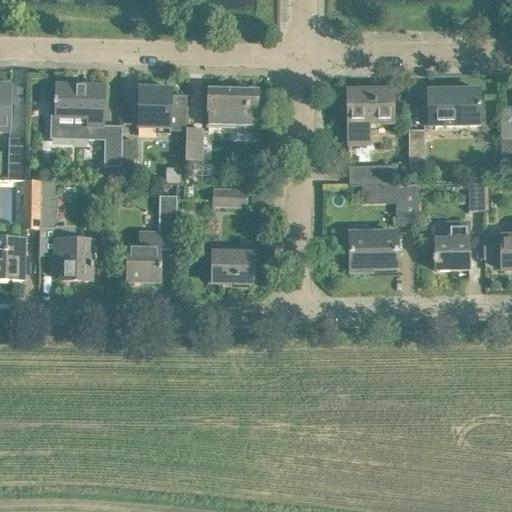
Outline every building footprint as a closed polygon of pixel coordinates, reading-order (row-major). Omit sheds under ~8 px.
[(0,133),(10,133),(11,106),(11,86),(0,85),(0,133)] [(50,141),(105,142),(104,168),(121,168),(122,129),(103,129),(104,88),(56,87),(56,100),(54,100),(54,106),(56,106),(55,117),(51,117),(50,141)] [(138,114),(138,129),(157,130),(157,135),(170,136),(170,129),(186,130),(187,96),(171,95),(171,90),(152,89),(152,94),(139,94),(138,114)] [(209,91),(208,128),(256,129),(257,92),(209,91)] [(428,92),(428,112),(428,128),(480,127),(479,91),(428,92)] [(369,144),(368,124),(392,124),(392,92),(348,93),(349,145),(369,144)] [(134,142),(122,141),(123,129),(122,129),(121,168),(121,185),(133,186),(134,142)] [(425,168),(424,131),(408,132),(409,168),(411,168),(411,173),(423,173),(423,168),(425,168)] [(202,132),(186,132),(185,161),(201,161),(202,132)] [(511,139),(501,140),(501,168),(511,167),(511,139)] [(9,140),(8,182),(25,182),(26,140),(9,140)] [(396,167),(349,168),(349,188),(366,187),(396,187),(396,167)] [(25,182),(23,229),(40,230),(41,197),(41,183),(25,182)] [(469,213),(484,213),(484,185),(469,185),(469,213)] [(417,186),(396,187),(396,200),(396,216),(418,216),(417,186)] [(396,187),(366,187),(366,201),(396,200),(396,187)] [(246,193),(214,192),(214,208),(246,209),(246,193)] [(41,197),(40,230),(41,230),(45,230),(44,255),(56,256),(55,265),(62,266),(61,282),(91,283),(91,279),(91,270),(93,270),(93,265),(91,265),(92,243),(72,242),(73,230),(56,230),(56,198),(55,198),(55,197),(41,197)] [(177,198),(160,198),(159,232),(176,232),(177,198)] [(469,272),(469,252),(469,224),(447,224),(448,240),(435,240),(435,258),(432,258),(432,263),(435,263),(435,272),(469,272)] [(127,263),(127,268),(127,283),(159,284),(159,272),(161,272),(161,267),(159,267),(160,251),(176,251),(176,232),(159,232),(159,236),(140,235),(140,249),(128,249),(127,263)] [(397,235),(370,235),(350,235),(350,273),(371,273),(371,270),(397,270),(397,235)] [(511,237),(484,238),(485,259),(501,259),(501,271),(511,270),(511,237)] [(0,280),(24,281),(24,261),(24,241),(0,240),(0,280)] [(253,254),(233,254),(213,253),(212,285),(252,286),(253,254)]
